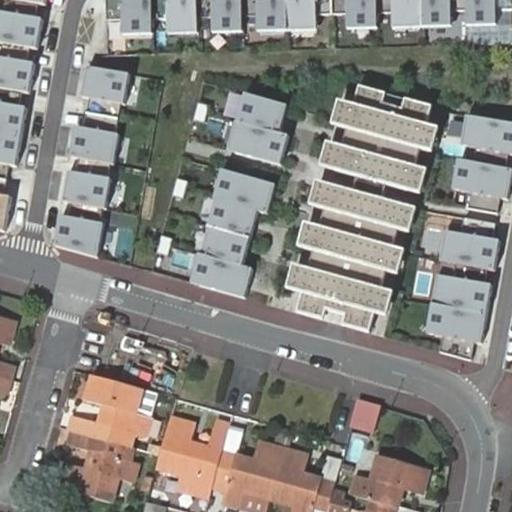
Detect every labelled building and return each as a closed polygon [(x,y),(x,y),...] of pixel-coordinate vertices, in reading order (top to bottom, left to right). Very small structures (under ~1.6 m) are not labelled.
[(0,231),(7,234),(13,199),(6,198),(11,168),(19,169),(29,111),(22,110),(24,95),(31,96),(37,67),(30,65),(32,51),(39,52),(45,23),(37,21),(40,7),(47,8),(48,0),(1,0),(8,1),(5,16),(0,14),(0,45),(0,46),(0,231)] [(511,0),(107,0),(108,23),(124,23),(124,30),(154,29),(154,22),(169,21),(169,29),(199,28),(199,20),(213,20),(214,28),(244,27),(244,19),(258,19),(258,26),(317,25),(317,17),(348,16),(348,24),(378,23),(378,15),(393,15),(393,22),(452,21),(452,13),(467,12),(467,20),(497,19),(496,12),(511,10),(511,0)] [(107,26),(95,24),(90,54),(102,56),(107,26)] [(63,218),(57,248),(100,259),(106,226),(102,225),(104,211),(108,211),(113,181),(110,181),(112,166),(116,167),(121,137),(117,137),(123,107),(126,107),(132,78),(89,70),(84,100),(91,101),(89,116),(86,131),(79,130),(73,159),(81,161),(78,175),(71,174),(65,204),(73,205),(70,219),(63,218)] [(360,88),(299,313),(371,333),(433,108),(360,88)] [(289,108),(246,96),(238,125),(244,127),(237,155),(283,167),(291,138),(281,135),(289,108)] [(511,125),(475,118),(469,148),(477,150),(475,164),(467,163),(462,192),(469,194),(467,209),(499,215),(501,199),(509,201),(511,182),(511,170),(507,170),(509,155),(511,155),(511,125)] [(270,216),(277,187),(231,174),(224,202),(218,201),(203,257),(209,259),(201,287),(247,299),(255,270),(245,268),(260,213),(270,216)] [(494,241),(497,225),(465,219),(462,235),(454,234),(449,263),(457,265),(454,279),(447,278),(436,336),(444,337),(441,352),(473,361),(476,343),(483,344),(494,286),(486,285),(489,271),(496,272),(501,242),(494,241)] [(0,377),(11,381),(16,368),(0,363),(0,345),(9,348),(15,323),(0,318),(0,377)] [(11,381),(0,377),(0,394),(6,396),(11,381)] [(159,396),(146,392),(95,378),(88,402),(107,408),(102,425),(74,417),(71,432),(74,432),(126,447),(133,449),(136,436),(147,439),(159,396)] [(371,431),(378,406),(358,401),(351,425),(371,431)] [(214,483),(229,430),(217,426),(211,447),(194,442),(198,426),(173,418),(161,457),(158,469),(181,477),(178,490),(198,496),(203,480),(214,483)] [(271,502),(286,452),(261,444),(255,460),(239,455),(244,435),(229,430),(214,484),(229,489),(225,502),(243,508),(246,495),(271,502)] [(123,460),(126,447),(74,432),(70,447),(93,454),(89,470),(71,464),(63,489),(113,503),(120,480),(135,484),(140,466),(123,460)] [(311,459),(286,452),(271,502),(295,508),(294,511),(327,511),(330,505),(341,462),(331,458),(323,478),(307,473),(311,459)] [(370,501),(366,511),(412,511),(400,509),(404,492),(423,497),(429,473),(378,458),(372,481),(359,477),(353,496),(370,501)] [(246,495),(243,508),(257,511),(268,511),(271,502),(246,495)] [(166,511),(168,509),(148,503),(145,511),(166,511)]
